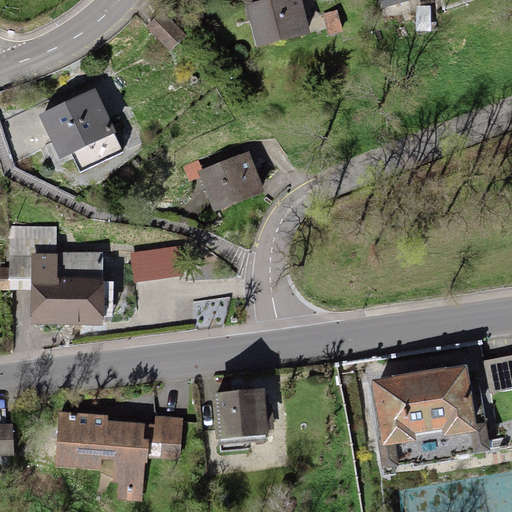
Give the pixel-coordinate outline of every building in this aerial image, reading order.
[(301,0),(267,0),(247,5),(256,46),(309,34),(301,0)] [(336,10),(323,13),(328,35),(342,31),(336,10)] [(147,27),(169,50),(184,36),(161,12),(147,27)] [(96,88),(39,115),(60,159),(71,154),(78,169),(121,149),(114,134),(117,133),(96,88)] [(249,152),(198,171),(214,212),(264,192),(249,152)] [(199,159),(183,166),(190,180),(205,174),(199,159)] [(31,290),(30,325),(102,325),(103,252),(56,252),(56,227),(9,227),(9,290),(31,290)] [(10,267),(0,267),(0,289),(9,290),(10,267)] [(511,354),(484,360),(490,394),(511,389),(511,354)] [(467,366),(372,381),(382,447),(416,442),(415,435),(442,431),(443,438),(477,432),(467,366)] [(212,393),(215,441),(267,438),(264,390),(212,393)] [(109,416),(58,413),(55,467),(99,470),(100,460),(114,461),(112,483),(118,483),(117,501),(141,502),(144,463),(148,463),(149,442),(181,444),(183,419),(155,417),(154,425),(108,422),(109,416)] [(12,424),(0,424),(0,456),(13,456),(12,424)]
